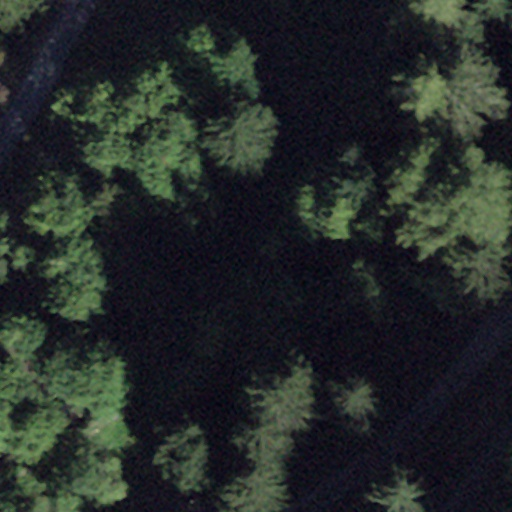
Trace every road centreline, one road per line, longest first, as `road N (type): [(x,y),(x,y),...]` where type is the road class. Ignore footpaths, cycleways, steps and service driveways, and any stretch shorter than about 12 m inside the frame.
road 1 (track): [(511,314),(414,418),(297,511)]
road 2 (track): [(78,0),(0,128)]
